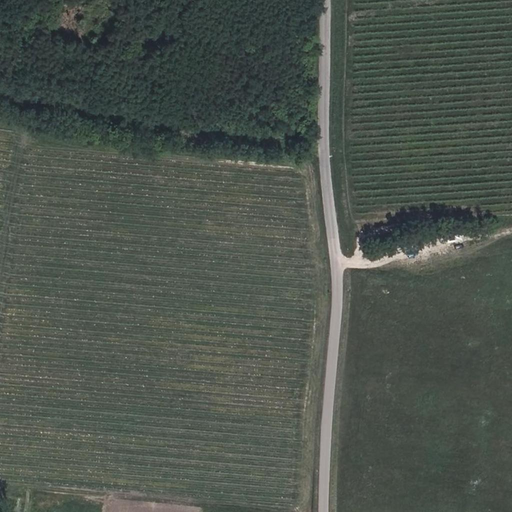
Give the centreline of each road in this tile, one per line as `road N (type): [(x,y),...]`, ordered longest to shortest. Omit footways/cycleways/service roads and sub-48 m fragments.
road 1 (unclassified): [(325,0),(324,152),(341,299),(328,511)]
road 2 (track): [(337,268),(511,223)]
